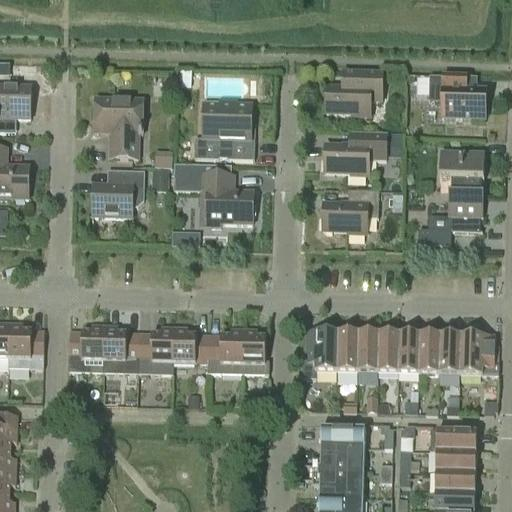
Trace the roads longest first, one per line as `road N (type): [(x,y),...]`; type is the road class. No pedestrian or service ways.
road 1 (unknown): [(0,416),(511,436)]
road 2 (residential): [(511,308),(509,71)]
road 3 (residential): [(282,301),(511,308)]
road 4 (residential): [(59,295),(282,301)]
road 5 (residential): [(282,301),(286,80)]
road 6 (residential): [(59,295),(63,77)]
road 7 (residential): [(50,511),(59,295)]
road 8 (residential): [(277,511),(282,301)]
road 9 (residential): [(505,511),(511,308)]
